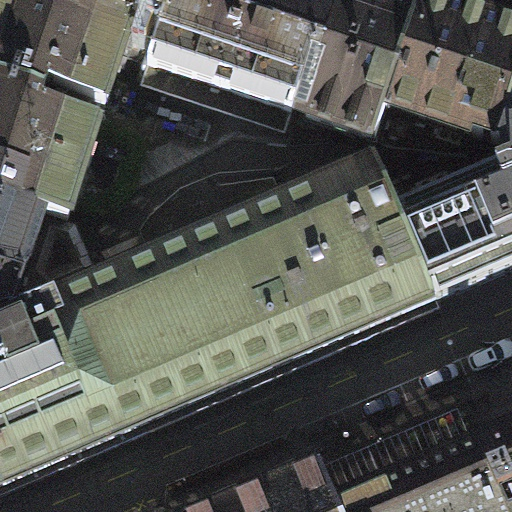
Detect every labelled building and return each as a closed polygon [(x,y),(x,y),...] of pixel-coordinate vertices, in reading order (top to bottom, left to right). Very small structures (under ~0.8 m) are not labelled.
[(86,0),(0,0),(0,82),(46,97),(49,88),(107,108),(123,59),(134,24),(84,7),(86,0)] [(86,0),(84,7),(134,24),(123,59),(150,68),(172,0),(86,0)] [(319,59),(338,0),(172,0),(150,68),(148,75),(163,80),(165,73),(197,85),(192,102),(239,118),(245,100),(291,114),(310,56),(319,59)] [(372,143),(418,0),(338,0),(319,59),(300,117),(372,143)] [(510,113),(511,106),(511,29),(422,0),(418,0),(372,143),(466,157),(473,139),(493,145),(510,113)] [(46,97),(0,82),(0,198),(68,221),(100,124),(43,104),(46,97)] [(396,208),(435,301),(511,268),(511,106),(510,113),(493,145),(499,147),(504,163),(396,208)] [(0,486),(435,301),(396,208),(374,158),(279,198),(268,169),(222,175),(181,191),(147,218),(138,236),(146,254),(97,276),(0,318),(0,486)] [(68,221),(0,198),(0,318),(97,276),(76,224),(68,221)] [(511,511),(511,432),(477,448),(504,511),(511,511)] [(504,511),(477,448),(338,506),(340,511),(504,511)] [(340,511),(338,506),(319,464),(206,511),(340,511)]
